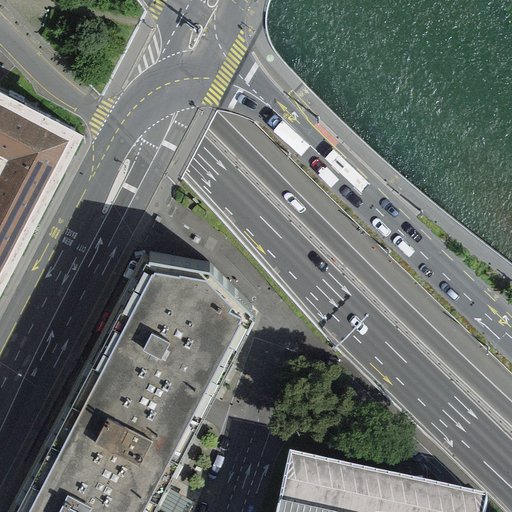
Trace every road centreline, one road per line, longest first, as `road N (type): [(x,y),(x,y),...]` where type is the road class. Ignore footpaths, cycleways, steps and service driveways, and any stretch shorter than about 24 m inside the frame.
road 1 (motorway): [(46,0),(309,272),(487,440)]
road 2 (motorway): [(511,414),(100,0)]
road 3 (primary): [(511,337),(267,103)]
road 4 (primary): [(167,83),(118,129),(97,175),(82,250)]
road 5 (primary): [(0,413),(82,250)]
road 6 (residential): [(229,511),(285,343)]
road 7 (primary): [(82,250),(136,191),(159,146)]
